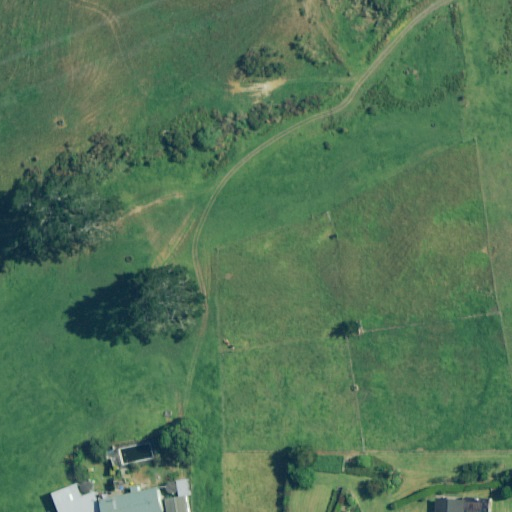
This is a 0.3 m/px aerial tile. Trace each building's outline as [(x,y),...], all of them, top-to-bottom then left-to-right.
[(102,511),(91,479),(53,492),(59,511),(102,511)] [(179,492),(179,495),(190,495),(190,480),(166,481),(167,493),(179,492)] [(104,511),(164,511),(159,487),(142,491),(142,489),(132,491),(132,493),(123,495),(122,493),(101,497),(104,511)] [(189,511),(188,496),(166,499),(167,511),(189,511)] [(464,511),(465,499),(437,497),(435,511),(464,511)] [(485,498),(468,498),(468,508),(485,508),(485,498)]
